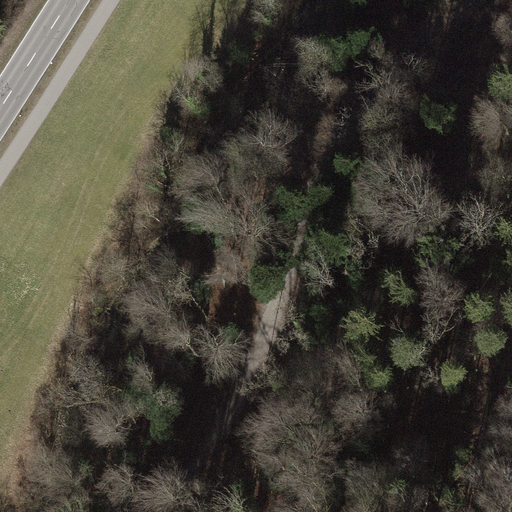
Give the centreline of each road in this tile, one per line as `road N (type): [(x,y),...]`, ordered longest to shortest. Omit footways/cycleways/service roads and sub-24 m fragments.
road 1 (track): [(155,511),(212,444),(257,356),(329,155),(414,52),(475,0)]
road 2 (tertiary): [(0,110),(72,0)]
